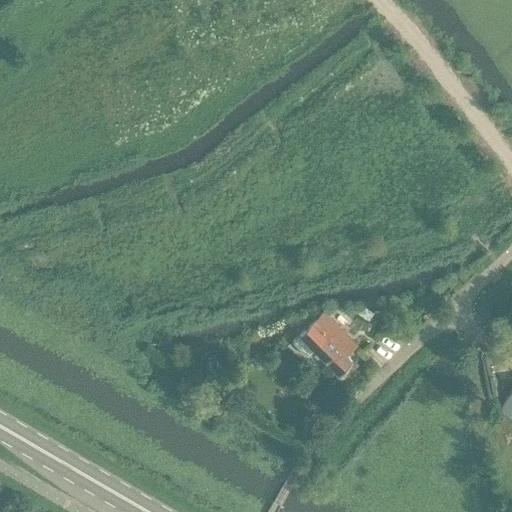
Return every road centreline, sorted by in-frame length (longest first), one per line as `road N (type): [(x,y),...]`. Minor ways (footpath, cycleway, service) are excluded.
road 1 (unclassified): [(357,401),(511,251)]
road 2 (primary): [(143,511),(0,427)]
